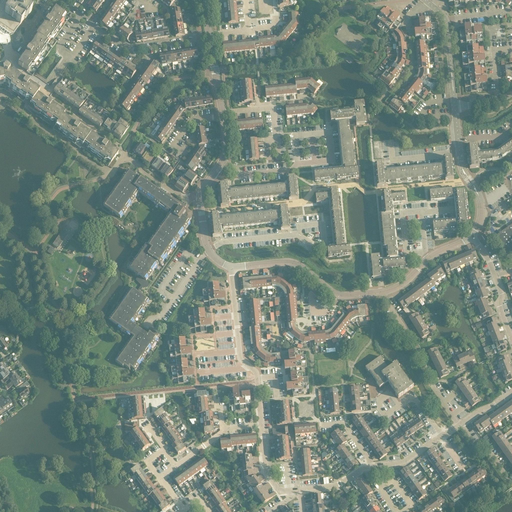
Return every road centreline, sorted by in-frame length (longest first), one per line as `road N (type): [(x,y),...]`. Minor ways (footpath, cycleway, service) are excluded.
road 1 (residential): [(384,292),(339,296),(291,263),(231,268)]
road 2 (residential): [(209,35),(128,50),(95,27)]
